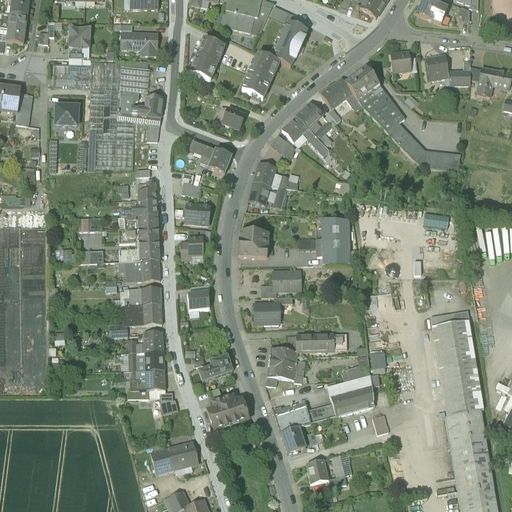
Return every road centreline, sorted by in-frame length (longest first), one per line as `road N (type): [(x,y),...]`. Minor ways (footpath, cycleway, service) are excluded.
road 1 (residential): [(227,511),(175,341),(164,164),(173,124)]
road 2 (residential): [(249,157),(227,232),(225,299),(290,511)]
road 3 (residential): [(373,41),(290,109),(249,157)]
road 4 (residential): [(511,50),(388,25)]
road 5 (residential): [(177,0),(173,124)]
